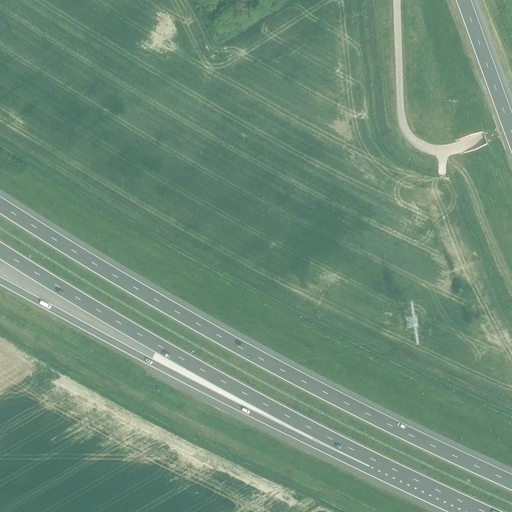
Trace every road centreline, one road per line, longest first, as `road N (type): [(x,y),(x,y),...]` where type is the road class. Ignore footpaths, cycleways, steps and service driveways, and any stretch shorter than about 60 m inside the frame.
road 1 (motorway): [(511,482),(191,320),(0,204)]
road 2 (motorway): [(0,250),(377,461)]
road 3 (motorway): [(0,279),(151,361),(377,461)]
road 4 (residential): [(396,0),(400,110),(411,138),(450,151),(511,129)]
road 5 (motorway): [(511,139),(460,0)]
